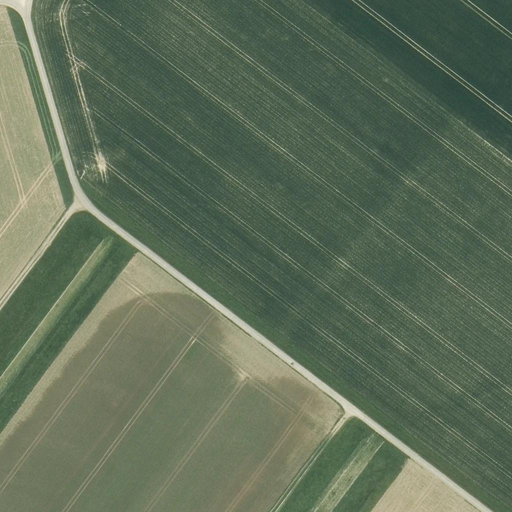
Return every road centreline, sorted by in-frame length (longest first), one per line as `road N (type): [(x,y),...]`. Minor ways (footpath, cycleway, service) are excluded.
road 1 (track): [(19,0),(79,200),(485,511)]
road 2 (track): [(79,200),(0,308)]
